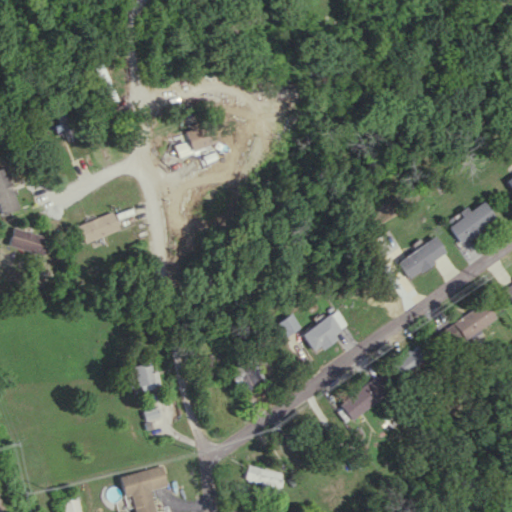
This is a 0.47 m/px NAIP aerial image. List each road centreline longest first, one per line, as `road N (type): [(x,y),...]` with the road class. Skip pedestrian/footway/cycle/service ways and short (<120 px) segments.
road 1 (residential): [(209,457),(192,422),(162,294),(128,25),(140,0)]
road 2 (residential): [(511,248),(209,457)]
road 3 (residential): [(326,80),(137,100)]
